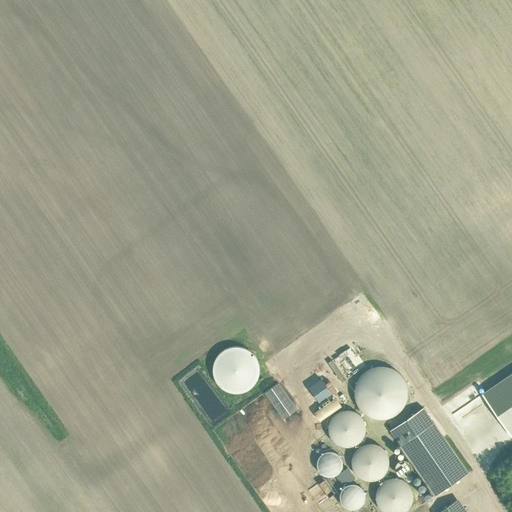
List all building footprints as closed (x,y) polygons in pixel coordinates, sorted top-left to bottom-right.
[(341,296),(323,307),(331,320),(349,308),(341,296)] [(221,384),(220,390),(252,391),(253,349),(212,348),(211,384),(221,384)] [(346,377),(363,422),(406,406),(389,361),(346,377)] [(511,436),(511,434),(511,373),(482,394),(511,436)] [(275,418),(292,408),(277,380),(260,389),(275,418)] [(323,388),(304,405),(311,413),(330,396),(323,388)] [(435,495),(468,472),(423,407),(390,430),(435,495)] [(321,433),(344,445),(358,420),(335,408),(321,433)] [(353,477),(374,477),(374,470),(382,470),(382,445),(353,445),(353,477)] [(335,455),(316,451),(311,472),(330,476),(335,455)] [(375,480),(378,511),(392,511),(407,511),(404,478),(375,480)] [(356,484),(336,487),(339,509),(358,507),(356,484)] [(463,511),(453,497),(431,511),(463,511)]
